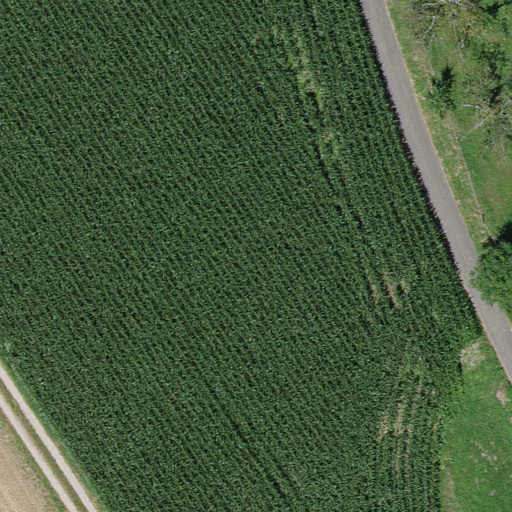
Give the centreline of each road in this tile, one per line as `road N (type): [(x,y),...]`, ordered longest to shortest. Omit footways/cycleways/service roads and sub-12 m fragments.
road 1 (residential): [(377,0),(511,316)]
road 2 (track): [(0,389),(81,511)]
